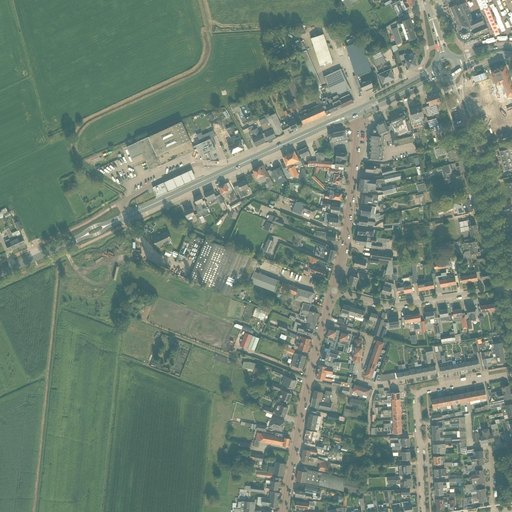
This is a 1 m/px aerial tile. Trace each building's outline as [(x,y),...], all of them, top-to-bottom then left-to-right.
[(414,4),(412,0),(402,0),(403,0),(401,1),(400,0),(391,5),(393,9),(395,8),(399,17),(404,15),(402,12),(407,9),(407,8),(415,4),(414,4)] [(456,28),(457,32),(458,33),(457,33),(458,37),(459,38),(461,40),(462,40),(464,41),(466,41),(468,40),(470,40),(469,39),(473,37),(474,38),(478,37),(479,37),(484,35),(484,34),(489,33),(488,31),(489,31),(485,23),(484,23),(482,17),(481,18),(480,17),(477,18),(477,19),(476,20),(474,21),(473,21),(465,2),(464,3),(463,2),(449,8),(451,13),(457,28),(456,28)] [(398,27),(391,29),(396,45),(403,42),(402,38),(405,36),(406,40),(409,39),(410,40),(416,38),(413,29),(412,29),(412,27),(409,19),(405,20),(403,21),(404,22),(401,23),(402,27),(398,28),(398,27)] [(311,38),(320,65),(332,61),(324,34),(311,38)] [(371,70),(363,44),(362,41),(346,46),(354,71),(356,76),(356,75),(371,70)] [(321,84),(306,51),(300,53),(315,87),(321,84)] [(377,66),(381,64),(389,81),(391,80),(394,79),(392,74),(390,70),(392,69),(390,65),(387,66),(380,51),(372,55),(377,66)] [(417,65),(414,57),(413,54),(406,57),(405,54),(399,56),(403,67),(408,65),(408,67),(411,66),(412,67),(417,65)] [(377,66),(381,74),(379,74),(383,83),(384,83),(384,84),(387,82),(386,82),(389,81),(381,64),(377,66)] [(511,95),(511,84),(507,71),(505,66),(498,68),(495,69),(491,71),(494,80),(496,85),(501,99),(508,96),(511,95)] [(341,68),(324,76),(336,103),(339,109),(353,102),(348,90),(349,90),(347,85),(349,85),(347,81),(341,68)] [(293,107),(294,110),(302,106),(298,97),(300,96),(289,73),(280,77),(291,100),(292,100),(294,106),(293,107)] [(356,76),(353,76),(354,80),(358,88),(361,87),(363,91),(374,86),(372,82),(371,79),(362,82),(360,84),(358,78),(356,75),(356,76)] [(319,102),(321,101),(317,92),(313,94),(318,105),(314,107),(315,109),(306,114),(304,110),(299,113),(300,116),(302,120),(304,124),(325,115),(319,102)] [(426,107),(429,116),(439,113),(436,104),(444,101),(442,95),(439,96),(437,92),(427,96),(430,105),(426,107)] [(330,96),(325,98),(326,100),(331,112),(336,110),(330,96)] [(321,102),(321,101),(319,102),(325,115),(331,112),(326,100),(325,98),(322,99),(323,101),(321,102)] [(239,111),(241,110),(237,102),(229,106),(233,114),(239,111)] [(412,119),(421,116),(424,126),(427,125),(421,106),(410,110),(412,119)] [(391,120),(389,121),(391,125),(393,125),(394,128),(395,128),(400,126),(403,124),(402,120),(406,119),(405,117),(403,112),(390,118),(391,120)] [(264,133),(262,134),(265,142),(285,133),(282,127),(280,124),(275,113),(259,121),(264,133)] [(288,122),(289,123),(292,130),(298,127),(294,120),(295,120),(291,113),(288,114),(291,121),(288,122)] [(245,118),(246,120),(249,126),(254,123),(251,116),(246,118),(245,118)] [(438,124),(438,123),(436,118),(427,121),(429,127),(434,126),(438,124)] [(373,133),(374,133),(374,136),(370,135),(369,138),(368,142),(369,142),(369,145),(370,145),(368,159),(369,159),(369,160),(380,161),(382,161),(384,147),(383,147),(384,136),(390,133),(389,131),(384,120),(382,122),(382,121),(378,123),(375,124),(376,126),(375,126),(376,128),(377,128),(378,129),(377,130),(374,130),(373,133)] [(202,138),(199,140),(201,143),(193,147),(192,144),(193,143),(192,142),(191,142),(182,122),(137,142),(127,147),(132,158),(131,158),(142,153),(150,170),(195,150),(194,150),(197,149),(200,155),(207,151),(203,142),(204,142),(202,138)] [(292,130),(289,123),(286,125),(285,122),(280,124),(282,127),(285,133),(292,130)] [(259,140),(254,130),(253,126),(248,128),(249,132),(251,131),(254,138),(252,138),(256,146),(261,144),(259,140)] [(257,128),(254,130),(259,140),(261,144),(265,142),(262,134),(260,135),(257,128)] [(220,135),(222,140),(229,137),(227,132),(220,135)] [(235,136),(231,138),(237,151),(243,148),(238,138),(236,139),(235,136)] [(237,151),(231,138),(227,139),(229,142),(227,143),(232,154),(237,151)] [(211,139),(204,142),(203,142),(207,151),(210,150),(211,152),(215,150),(211,139)] [(346,167),(346,161),(341,160),(342,159),(347,159),(347,153),(340,153),(341,150),(340,150),(340,149),(336,146),(337,145),(337,144),(333,145),(334,150),(334,153),(337,153),(335,165),(332,165),(332,168),(338,169),(339,166),(346,167)] [(442,144),(435,147),(436,149),(435,149),(437,155),(440,154),(447,152),(450,162),(452,161),(457,159),(454,149),(448,151),(447,146),(443,147),(442,145),(442,144)] [(508,149),(500,151),(502,161),(511,158),(511,146),(508,148),(508,149)] [(299,151),(301,155),(302,158),(307,156),(308,157),(310,156),(307,147),(299,151)] [(300,160),(299,161),(297,156),(296,156),(294,151),(283,156),(288,167),(283,169),(285,173),(287,178),(292,176),(292,177),(298,174),(295,167),(297,165),(298,167),(303,166),(300,160)] [(333,157),(333,155),(318,153),(321,161),(324,161),(324,156),(333,157)] [(511,158),(502,161),(505,170),(511,168),(511,171),(511,173),(511,158)] [(455,163),(436,169),(437,171),(439,170),(440,171),(442,170),(445,180),(453,177),(455,183),(454,183),(456,189),(457,189),(457,190),(459,189),(464,187),(462,179),(463,179),(459,166),(456,167),(455,164),(455,163)] [(265,181),(269,187),(274,185),(268,175),(266,171),(263,165),(253,170),(257,178),(259,177),(262,182),(265,181)] [(279,167),(272,171),(274,175),(278,184),(286,181),(286,179),(285,177),(284,174),(283,173),(281,168),(280,169),(279,167)] [(339,177),(340,169),(338,169),(332,168),(329,168),(328,173),(331,174),(329,182),(342,185),(343,178),(339,177)] [(168,191),(169,192),(196,179),(192,169),(164,182),(165,183),(164,183),(168,191)] [(398,179),(397,174),(384,177),(385,182),(395,180),(398,179)] [(360,179),(360,184),(366,185),(366,187),(368,187),(369,186),(376,187),(379,187),(380,182),(376,182),(369,181),(369,180),(360,179)] [(238,191),(241,198),(248,194),(245,188),(248,187),(247,185),(245,180),(238,184),(241,190),(238,191)] [(164,182),(153,187),(157,197),(158,197),(158,196),(168,192),(169,192),(168,191),(164,183),(165,183),(164,182)] [(242,204),(239,198),(237,199),(231,187),(228,182),(219,187),(222,194),(224,193),(229,203),(229,204),(231,208),(228,216),(236,220),(242,205),(242,204)] [(333,195),(326,194),(325,198),(333,199),(341,200),(342,193),(340,193),(341,189),(335,188),(331,187),(330,190),(334,191),(334,192),(333,195)] [(219,201),(220,204),(224,202),(220,195),(216,197),(212,189),(204,193),(208,201),(211,200),(213,204),(219,201)] [(312,190),(311,192),(323,198),(324,195),(312,190)] [(426,204),(423,193),(415,195),(416,198),(419,198),(421,205),(426,204)] [(197,212),(197,213),(199,217),(202,216),(201,214),(207,212),(205,208),(203,209),(200,203),(203,201),(200,195),(194,198),(200,211),(197,212)] [(363,195),(362,203),(372,204),(372,202),(374,202),(375,200),(378,200),(378,196),(370,195),(370,196),(363,195)] [(460,206),(463,215),(467,214),(466,213),(473,211),(469,199),(464,201),(463,198),(458,199),(452,201),(454,208),(460,206)] [(333,209),(332,214),(337,214),(338,210),(339,210),(341,203),(324,201),(322,201),(321,205),(323,205),(323,206),(331,207),(331,209),(333,209)] [(296,202),(292,212),(300,216),(301,216),(303,211),(307,213),(314,215),(316,209),(304,205),(296,202)] [(375,218),(375,214),(374,214),(375,207),(367,206),(362,205),(362,206),(361,206),(360,210),(361,210),(360,216),(372,218),(375,218)] [(6,207),(0,210),(0,215),(0,216),(9,212),(6,207)] [(199,217),(197,213),(195,215),(192,208),(184,212),(188,220),(192,219),(194,221),(197,220),(199,224),(202,223),(199,217)] [(337,226),(338,218),(318,215),(317,220),(321,220),(321,221),(329,222),(329,225),(337,226)] [(274,216),(272,222),(282,226),(283,223),(277,220),(278,218),(274,216)] [(23,229),(19,220),(14,223),(18,231),(23,229)] [(471,226),(470,220),(459,222),(460,228),(462,228),(462,231),(465,230),(465,231),(470,230),(471,236),(478,235),(476,225),(471,226)] [(428,222),(430,230),(443,227),(443,222),(435,224),(434,221),(428,222)] [(10,239),(4,241),(9,251),(17,248),(12,237),(13,237),(10,231),(9,228),(8,229),(6,230),(10,239)] [(327,239),(330,240),(335,241),(336,234),(320,231),(319,236),(327,237),(327,239)] [(172,244),(170,241),(171,241),(168,232),(163,234),(163,235),(157,238),(156,235),(152,236),(157,247),(164,244),(165,247),(172,244)] [(13,237),(12,237),(17,248),(25,244),(20,234),(13,237)] [(379,249),(382,249),(383,241),(389,242),(390,239),(376,238),(357,236),(356,244),(366,245),(366,247),(379,249)] [(312,239),(311,243),(322,247),(319,257),(324,258),(325,259),(333,261),(336,250),(325,248),(326,244),(312,239)] [(190,279),(211,287),(228,247),(227,247),(205,240),(190,279)] [(264,250),(270,253),(275,242),(268,240),(264,250)] [(468,243),(462,244),(464,249),(469,248),(470,251),(470,254),(478,253),(478,252),(475,241),(468,243)] [(228,247),(211,287),(233,296),(240,278),(251,282),(254,271),(259,260),(249,257),(249,256),(228,247)] [(371,251),(370,258),(379,259),(392,261),(393,254),(371,251)] [(356,260),(354,266),(359,267),(360,268),(360,270),(367,272),(368,269),(365,268),(366,261),(365,261),(360,259),(359,261),(356,260)] [(324,277),(327,270),(315,266),(316,263),(309,260),(307,267),(311,268),(310,272),(304,270),(303,273),(305,273),(314,277),(319,279),(320,276),(324,277)] [(493,279),(492,275),(491,275),(490,271),(485,272),(485,268),(481,269),(483,280),(488,279),(488,280),(493,279)] [(254,271),(251,282),(274,291),(279,281),(254,271)] [(348,284),(356,286),(358,278),(356,277),(356,274),(352,273),(351,276),(348,284)] [(456,284),(455,279),(455,278),(451,278),(451,274),(447,275),(447,279),(448,285),(456,284)] [(410,280),(403,281),(403,282),(404,286),(405,293),(412,292),(411,287),(411,284),(412,283),(415,283),(413,276),(410,276),(409,277),(410,280)] [(425,279),(417,280),(418,282),(418,284),(418,286),(419,291),(427,289),(426,282),(425,279)] [(433,281),(426,282),(427,289),(434,288),(433,281)] [(298,288),(283,282),(281,288),(279,292),(282,293),(283,292),(286,293),(287,291),(289,292),(296,295),(294,300),(303,302),(303,303),(310,305),(311,302),(314,293),(298,288)] [(383,288),(382,293),(390,295),(391,290),(391,289),(395,290),(394,284),(389,283),(385,282),(383,288)] [(399,282),(396,283),(398,294),(405,293),(404,286),(400,286),(399,282)] [(239,289),(236,297),(241,299),(245,291),(239,289)] [(311,305),(310,305),(303,303),(303,302),(294,300),(296,295),(289,292),(287,298),(292,300),(290,306),(301,309),(299,314),(300,315),(307,317),(308,317),(317,319),(318,314),(309,311),(311,305)] [(341,315),(348,317),(351,307),(344,305),(342,312),(341,315)] [(355,319),(358,309),(351,307),(348,317),(354,319),(355,319)] [(476,318),(475,314),(476,314),(475,307),(467,308),(468,313),(468,315),(472,314),(473,319),(476,318)] [(264,317),(266,312),(255,308),(252,316),(263,320),(264,317)] [(358,309),(355,319),(362,321),(360,331),(364,332),(366,323),(367,319),(363,318),(362,318),(365,311),(358,309)] [(452,321),(451,315),(449,315),(447,309),(439,310),(441,320),(446,320),(446,321),(449,320),(449,321),(452,321)] [(461,309),(453,310),(455,321),(458,320),(458,321),(461,321),(463,329),(467,328),(465,313),(462,313),(461,309)] [(435,318),(434,316),(434,311),(432,312),(432,311),(430,311),(430,312),(425,313),(426,318),(424,318),(425,324),(430,323),(430,322),(430,319),(435,318)] [(370,317),(368,324),(372,325),(375,326),(376,321),(377,320),(378,315),(371,313),(370,317)] [(420,314),(412,315),(414,325),(418,324),(417,321),(421,320),(420,314)] [(308,317),(307,317),(300,315),(299,319),(305,321),(305,322),(308,323),(307,326),(314,328),(317,319),(308,317)] [(414,325),(412,315),(404,316),(405,321),(405,323),(409,322),(410,328),(414,327),(414,325)] [(389,320),(388,320),(388,323),(386,323),(385,327),(388,328),(389,325),(390,325),(399,324),(398,317),(389,319),(389,318),(388,318),(389,320)] [(299,326),(297,332),(299,332),(305,334),(307,335),(312,336),(313,330),(309,329),(301,327),(299,326)] [(328,334),(328,336),(330,336),(328,341),(332,342),(331,346),(335,347),(338,336),(335,335),(336,331),(334,331),(334,330),(332,329),(332,330),(330,329),(329,331),(328,331),(328,334)] [(245,333),(240,347),(247,349),(247,348),(255,350),(259,338),(245,333)] [(344,333),(342,333),(340,339),(341,339),(339,344),(345,345),(343,352),(347,353),(347,352),(348,350),(349,347),(351,341),(347,339),(348,335),(346,334),(347,333),(344,333)] [(454,335),(441,337),(442,343),(455,341),(454,335)] [(299,350),(307,352),(311,339),(300,336),(299,340),(301,340),(300,343),(296,342),(295,346),(300,347),(299,350)] [(381,350),(383,343),(386,344),(387,341),(381,339),(381,341),(377,340),(375,348),(381,350)] [(491,348),(492,351),(503,349),(501,343),(494,344),(495,347),(491,348)] [(283,351),(293,355),(295,350),(285,346),(283,351)] [(361,355),(362,348),(361,348),(355,347),(353,347),(353,355),(354,355),(354,354),(360,355),(361,355)] [(425,348),(426,355),(433,354),(432,347),(425,348)] [(379,356),(381,350),(375,348),(374,351),(373,351),(372,354),(379,356)] [(422,368),(424,375),(430,374),(428,362),(426,355),(425,348),(421,349),(421,352),(423,351),(423,354),(422,354),(424,361),(425,368),(422,368)] [(324,351),(322,358),(328,360),(329,356),(337,358),(339,351),(332,349),(331,353),(324,351)] [(457,353),(460,370),(467,369),(465,362),(462,363),(460,355),(460,352),(457,352),(457,353)] [(457,353),(454,353),(455,356),(455,360),(452,361),(454,372),(460,370),(457,353)] [(470,354),(471,356),(473,368),(479,367),(478,360),(475,360),(473,353),(470,354)] [(297,367),(302,369),(306,356),(299,354),(296,363),(293,362),(292,365),(297,367)] [(376,363),(379,356),(372,354),(371,357),(371,358),(370,361),(376,363)] [(448,373),(445,358),(444,355),(441,356),(442,363),(439,363),(440,367),(441,374),(448,373)] [(424,375),(422,368),(419,369),(416,358),(414,358),(414,362),(415,365),(416,370),(416,369),(417,377),(424,375)] [(448,358),(445,358),(448,373),(454,372),(452,361),(452,360),(448,360),(448,358)] [(333,371),(334,366),(339,367),(340,362),(335,362),(334,363),(325,361),(325,364),(328,365),(328,367),(319,365),(318,372),(327,373),(330,374),(331,371),(333,371)] [(374,370),(376,363),(370,361),(368,368),(374,370)] [(428,362),(430,374),(436,373),(435,366),(432,366),(431,362),(428,362)] [(405,364),(402,365),(404,379),(411,378),(409,371),(406,371),(405,364)] [(404,379),(402,365),(398,365),(400,373),(397,373),(395,373),(391,373),(393,379),(398,378),(398,380),(404,379)] [(371,377),(374,370),(368,368),(365,375),(368,376),(367,379),(373,381),(374,378),(371,377)] [(327,373),(318,372),(316,378),(332,381),(333,378),(326,376),(327,373)] [(285,385),(293,389),(297,381),(285,376),(283,380),(287,382),(285,385)] [(272,383),(270,387),(280,391),(281,387),(272,383)] [(360,393),(362,387),(355,385),(353,389),(350,388),(348,396),(351,397),(353,391),(357,392),(356,395),(359,396),(360,393)] [(497,395),(499,394),(510,392),(509,386),(502,387),(503,390),(491,393),(490,390),(487,390),(488,397),(497,395)] [(370,390),(362,387),(360,393),(359,396),(362,397),(363,394),(368,396),(366,401),(369,401),(371,395),(368,394),(370,390)] [(281,390),(277,400),(286,403),(287,401),(288,401),(291,394),(281,390)] [(485,390),(478,391),(480,399),(486,398),(485,390)] [(329,403),(331,392),(326,391),(325,395),(322,394),(322,392),(314,391),(311,406),(319,408),(330,411),(332,403),(329,403)] [(478,391),(472,392),(473,400),(480,399),(478,391)] [(465,393),(466,402),(468,408),(468,413),(472,412),(470,401),(473,400),(472,392),(465,393)] [(460,403),(466,402),(465,393),(458,395),(460,403)] [(457,403),(460,403),(458,395),(452,396),(454,408),(457,408),(457,403)] [(451,409),(454,408),(452,396),(445,397),(447,405),(447,409),(451,408),(451,409)] [(440,407),(447,405),(445,397),(438,398),(440,407)] [(348,406),(363,409),(365,401),(350,398),(348,406)] [(441,410),(440,407),(438,398),(432,400),(433,408),(437,407),(438,410),(441,410)] [(286,403),(277,400),(276,400),(275,403),(280,405),(277,410),(276,410),(274,412),(285,416),(288,408),(286,407),(287,404),(286,403)] [(502,410),(502,413),(511,410),(511,404),(506,405),(507,409),(502,410)] [(343,416),(354,418),(356,411),(345,408),(343,416)] [(511,410),(502,413),(503,416),(504,415),(505,419),(507,418),(509,418),(510,418),(511,417),(511,410)] [(307,428),(315,430),(318,416),(309,414),(307,428)] [(269,427),(282,431),(285,422),(272,418),(270,417),(269,418),(268,419),(268,420),(269,421),(270,421),(271,422),(269,427)] [(251,428),(266,431),(267,426),(245,422),(245,425),(251,427),(251,428)] [(485,429),(488,442),(494,440),(493,434),(490,434),(489,428),(485,429)] [(306,430),(305,436),(316,438),(317,432),(306,430)] [(288,447),(290,439),(285,438),(285,435),(275,433),(275,436),(259,433),(257,441),(288,447)] [(316,438),(305,436),(304,443),(308,444),(314,445),(316,438)] [(392,447),(393,450),(400,449),(400,446),(410,446),(409,438),(404,438),(402,439),(399,439),(399,443),(394,443),(394,447),(392,447)] [(445,448),(445,445),(445,444),(441,444),(433,445),(433,453),(438,452),(440,452),(440,454),(446,454),(445,454),(445,448)] [(316,457),(317,451),(311,449),(310,450),(303,449),(302,455),(316,457)] [(400,449),(393,450),(393,453),(398,453),(398,456),(403,456),(403,460),(405,460),(410,459),(410,452),(404,452),(404,449),(400,449)] [(483,457),(482,454),(484,454),(483,451),(482,451),(474,452),(474,449),(467,450),(460,451),(461,454),(469,453),(473,452),(473,456),(471,456),(471,459),(483,457)] [(261,465),(263,455),(250,453),(249,459),(251,459),(250,461),(253,461),(253,460),(255,461),(254,465),(258,466),(258,464),(261,465)] [(434,457),(434,464),(441,464),(441,460),(445,460),(444,456),(434,457)] [(328,472),(330,465),(330,462),(327,461),(325,461),(325,460),(319,459),(318,462),(320,462),(319,470),(328,472)] [(268,473),(283,476),(285,464),(276,462),(275,467),(269,466),(268,473)] [(399,469),(399,476),(408,476),(408,473),(411,473),(411,465),(406,465),(399,466),(399,469)] [(298,470),(296,481),(301,482),(318,485),(355,494),(356,490),(361,492),(363,483),(322,472),(308,470),(308,468),(300,467),(299,470),(298,470)] [(446,473),(446,469),(434,469),(435,477),(440,477),(441,477),(441,473),(446,473)] [(471,475),(472,478),(484,476),(483,470),(478,471),(476,471),(477,474),(471,475)] [(391,477),(388,477),(388,483),(396,483),(400,483),(404,483),(404,487),(407,486),(412,486),(411,479),(406,479),(400,479),(398,480),(398,476),(391,477)] [(266,484),(266,485),(266,488),(278,490),(279,478),(274,478),(272,478),(271,484),(266,483),(266,484)] [(313,495),(313,494),(314,491),(316,492),(317,487),(306,485),(305,491),(302,490),(297,489),(296,496),(301,497),(303,497),(302,499),(308,500),(308,498),(316,499),(317,499),(317,496),(313,495)] [(485,495),(484,492),(486,492),(485,489),(484,489),(480,489),(476,490),(471,491),(471,494),(472,494),(472,497),(485,495)] [(377,506),(375,491),(371,491),(372,497),(373,501),(374,507),(367,508),(367,511),(375,511),(374,508),(377,508),(377,506)] [(257,500),(269,502),(278,503),(280,493),(272,492),(271,498),(258,497),(257,500)] [(437,504),(437,508),(444,508),(444,507),(453,507),(453,500),(450,501),(450,505),(449,505),(449,504),(444,504),(444,499),(436,500),(436,504),(437,504)] [(296,501),(296,507),(299,508),(299,509),(304,510),(304,508),(309,509),(309,505),(313,506),(313,502),(305,501),(305,502),(296,501)] [(412,511),(412,505),(408,505),(407,501),(404,502),(402,502),(402,506),(405,506),(405,511),(412,511)] [(401,511),(401,509),(400,503),(396,504),(392,504),(393,509),(393,511),(401,511)]
